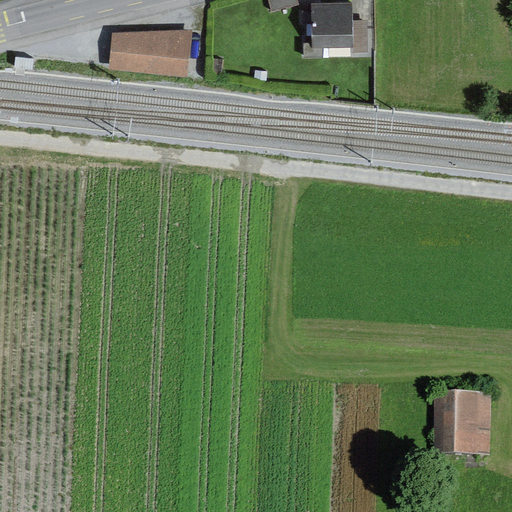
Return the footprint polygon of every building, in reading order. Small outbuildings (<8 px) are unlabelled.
[(295,0),(267,0),(270,12),(297,5),(295,0)] [(355,4),(313,5),(314,48),(350,47),(356,47),(356,22),(355,4)] [(367,56),(366,21),(356,22),(356,47),(350,47),(350,56),(367,56)] [(191,33),(117,36),(113,66),(190,76),(191,33)] [(488,395),(439,395),(438,455),(487,455),(488,395)]
